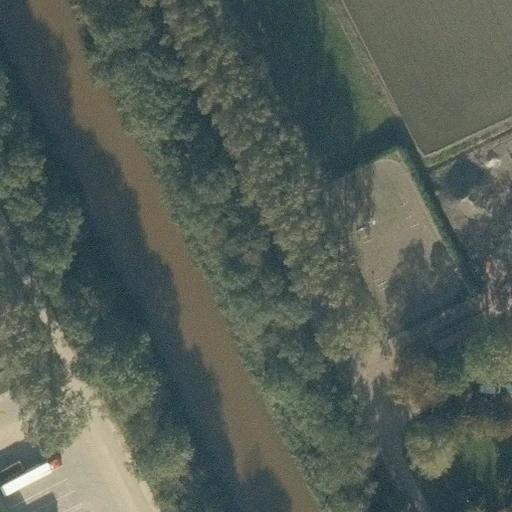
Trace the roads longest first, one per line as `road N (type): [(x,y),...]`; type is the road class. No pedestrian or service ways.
road 1 (unclassified): [(421,511),(162,0)]
road 2 (unclassified): [(143,511),(0,229)]
